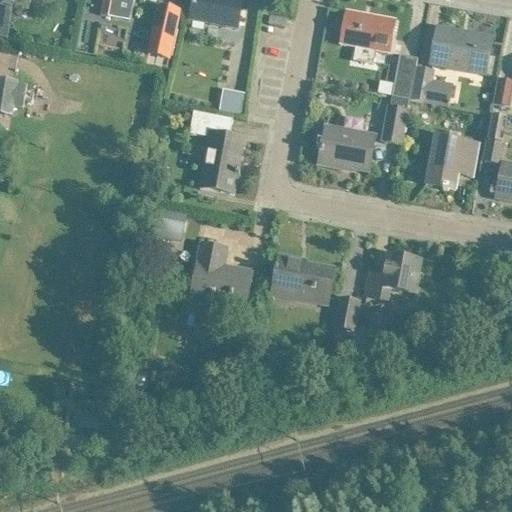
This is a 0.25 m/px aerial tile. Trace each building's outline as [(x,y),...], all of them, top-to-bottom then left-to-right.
[(29,0),(13,0),(12,5),(27,9),(29,0)] [(103,0),(101,15),(114,18),(114,16),(117,0),(120,0),(132,2),(132,0),(103,0)] [(194,0),(190,22),(236,31),(242,1),(236,0),(194,0)] [(157,7),(145,56),(170,62),(182,12),(157,7)] [(370,18),(369,19),(362,18),(363,17),(361,17),(361,18),(347,16),(348,14),(346,14),(340,47),(355,50),(353,62),(373,65),(375,54),(389,56),(395,23),(370,18)] [(437,31),(431,67),(485,77),(491,41),(468,36),(467,39),(438,34),(438,31),(437,31)] [(398,58),(390,99),(391,99),(408,102),(416,61),(398,58)] [(410,103),(449,110),(454,86),(430,82),(432,75),(416,72),(410,103)] [(141,77),(115,73),(108,114),(128,118),(133,92),(138,93),(141,77)] [(27,87),(0,82),(0,117),(13,119),(14,110),(23,111),(27,87)] [(493,107),(508,110),(511,92),(511,86),(498,84),(493,107)] [(247,95),(222,91),(219,114),(230,116),(230,115),(243,117),(247,95)] [(388,110),(382,143),(400,146),(406,113),(408,102),(391,99),(389,110),(388,110)] [(232,122),(213,119),(194,115),(190,136),(209,139),(200,191),(233,198),(237,179),(238,179),(239,175),(235,174),(238,163),(239,163),(243,143),(226,139),(229,126),(231,126),(232,122)] [(497,167),(503,132),(505,121),(493,119),(484,164),(497,167)] [(351,170),(350,171),(368,175),(371,155),(374,140),(325,131),(322,151),(320,151),(317,167),(340,172),(341,168),(351,170)] [(432,152),(429,168),(426,187),(443,190),(443,193),(448,194),(448,191),(455,193),(460,167),(474,170),(478,148),(447,142),(444,154),(432,152)] [(511,167),(502,166),(496,200),(511,203),(511,167)] [(182,245),(186,217),(156,212),(151,240),(182,245)] [(201,248),(191,300),(245,310),(251,275),(222,270),(226,253),(201,248)] [(299,266),(300,263),(279,259),(277,271),(275,271),(270,297),(327,308),(334,273),(299,266)] [(365,299),(386,303),(388,290),(415,295),(421,265),(387,259),(384,274),(370,272),(365,299)] [(335,333),(353,336),(359,305),(342,301),(335,333)] [(383,306),(363,312),(368,331),(389,326),(383,306)] [(144,392),(151,378),(140,373),(134,387),(144,392)]
